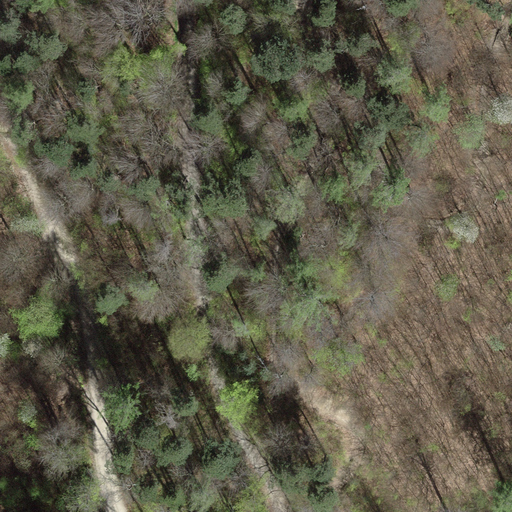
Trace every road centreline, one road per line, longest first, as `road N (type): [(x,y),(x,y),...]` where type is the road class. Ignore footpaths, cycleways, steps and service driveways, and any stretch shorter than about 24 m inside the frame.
road 1 (track): [(280,511),(204,343),(182,0)]
road 2 (track): [(0,102),(89,314),(115,511)]
